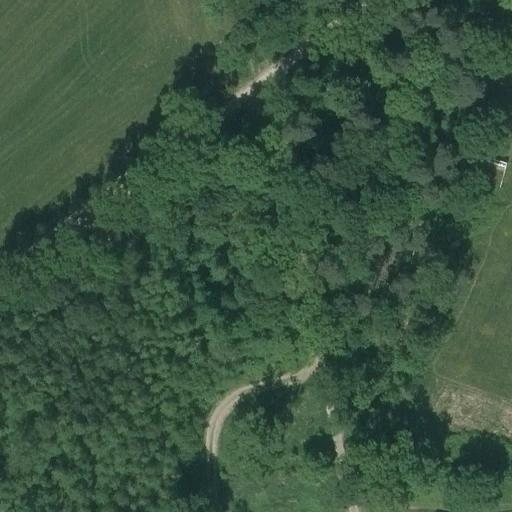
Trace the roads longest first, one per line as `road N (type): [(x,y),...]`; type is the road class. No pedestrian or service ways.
road 1 (unclassified): [(330,394),(270,122),(254,88)]
road 2 (unclassified): [(109,200),(254,88)]
road 3 (unclassified): [(254,88),(367,0)]
road 4 (track): [(0,271),(109,200)]
